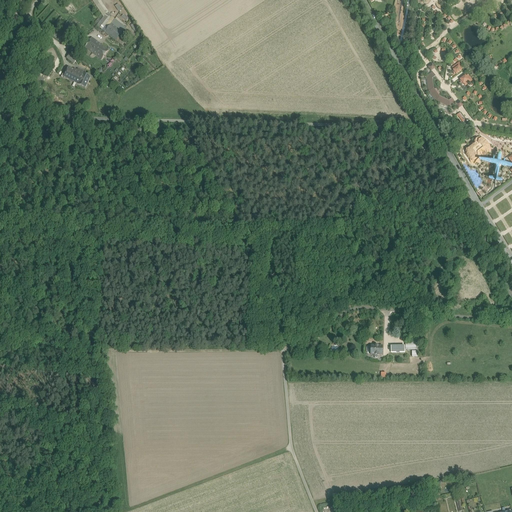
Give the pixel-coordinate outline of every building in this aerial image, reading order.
[(104,17),(97,26),(102,30),(105,33),(111,24),(115,20),(112,17),(100,0),(91,0),(102,14),(104,17)] [(102,14),(94,24),(95,26),(96,27),(95,29),(103,35),(105,33),(102,30),(97,26),(104,17),(102,14)] [(72,30),(63,23),(55,34),(57,35),(64,40),(72,30)] [(111,24),(105,33),(116,41),(123,33),(111,24)] [(64,40),(57,35),(55,34),(53,37),(62,43),(64,40)] [(92,38),(85,48),(101,60),(108,50),(92,38)] [(77,59),(70,54),(68,56),(75,62),(77,59)] [(451,68),(456,75),(462,71),(458,66),(460,64),(459,62),(451,68)] [(74,70),(68,68),(64,77),(70,80),(74,70)] [(84,73),(78,70),(78,71),(75,69),(74,70),(70,80),(78,84),(85,88),(90,77),(84,74),(84,73)] [(440,97),(434,89),(432,79),(435,77),(432,73),(427,77),(428,92),(436,102),(449,108),(456,104),(452,99),(449,102),(440,97)] [(466,76),(459,79),(461,84),(464,83),(465,85),(473,82),(470,76),(466,77),(466,76)] [(465,121),(460,113),(457,115),(463,123),(465,121)] [(465,151),(465,153),(471,163),(472,164),(476,164),(481,159),(487,153),(490,149),(488,143),(482,137),(482,136),(472,143),(466,148),(465,151)] [(382,346),(371,346),(371,355),(375,355),(375,358),(378,358),(378,355),(382,355),(382,346)]
